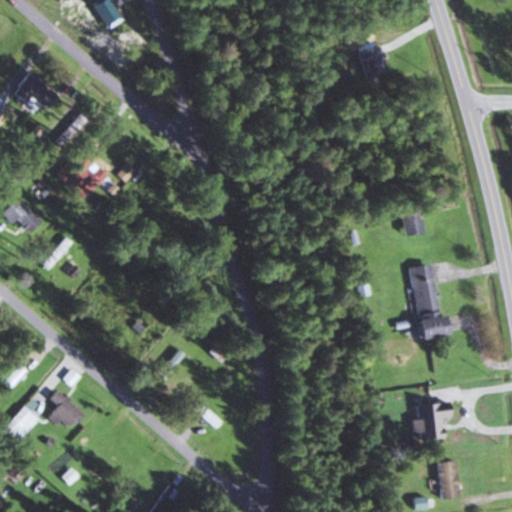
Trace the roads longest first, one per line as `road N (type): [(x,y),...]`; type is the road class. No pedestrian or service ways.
road 1 (residential): [(268,511),(253,328),(147,0)]
road 2 (residential): [(266,511),(155,432),(0,297)]
road 3 (secondary): [(511,316),(465,107),(431,0)]
road 4 (residential): [(191,152),(12,0)]
